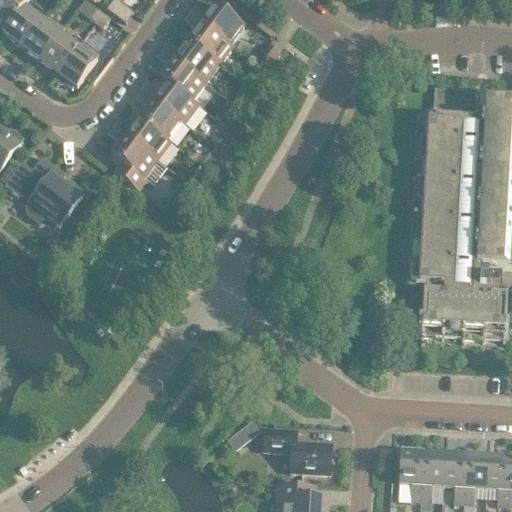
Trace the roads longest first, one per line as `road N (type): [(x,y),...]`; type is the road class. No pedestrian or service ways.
road 1 (residential): [(219,304),(359,53)]
road 2 (residential): [(32,511),(219,304)]
road 3 (residential): [(172,0),(85,115),(54,115),(0,74)]
road 4 (residential): [(366,413),(219,304)]
road 5 (residential): [(511,42),(462,39),(359,53)]
road 6 (residential): [(511,420),(366,413)]
